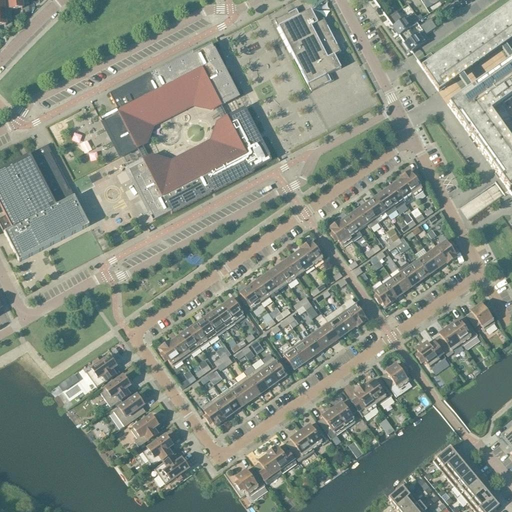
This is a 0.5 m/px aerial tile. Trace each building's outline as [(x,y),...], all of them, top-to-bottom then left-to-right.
[(0,0),(0,26),(5,26),(5,22),(11,21),(10,10),(9,0),(0,0)] [(9,0),(10,10),(17,10),(22,9),(21,5),(28,4),(27,0),(9,0)] [(511,2),(433,59),(430,54),(418,63),(417,61),(416,62),(420,68),(438,93),(444,88),(444,87),(446,86),(445,84),(511,37),(511,2)] [(329,128),(368,107),(353,79),(360,76),(353,63),(340,69),(333,57),(340,53),(323,20),(317,24),(310,11),(300,16),(295,6),(281,13),(283,17),(274,21),(329,128)] [(416,23),(410,15),(402,21),(396,12),(386,19),(398,36),(416,23)] [(417,24),(416,23),(398,36),(410,53),(428,40),(422,31),(414,37),(408,30),(417,24)] [(208,47),(192,55),(192,54),(152,74),(153,75),(150,77),(149,75),(110,96),(117,110),(99,120),(119,159),(144,146),(138,134),(159,123),(160,123),(159,123),(172,116),(172,117),(172,116),(189,108),(189,107),(206,99),(213,111),(232,101),(235,100),(208,47)] [(473,87),(447,106),(508,193),(509,192),(511,190),(511,59),(508,62),(509,63),(511,66),(475,91),(473,88),(474,88),(473,87)] [(268,163),(241,111),(219,123),(225,135),(208,144),(208,143),(207,143),(207,144),(191,152),(190,152),(190,153),(174,161),(173,161),(156,170),(150,158),(125,171),(152,223),(170,214),(171,215),(211,195),(210,193),(213,192),(213,193),(254,172),(253,171),(268,163)] [(0,207),(3,213),(5,217),(0,219),(0,227),(3,234),(4,234),(18,263),(88,227),(74,198),(70,191),(69,192),(49,154),(51,154),(47,146),(37,151),(26,157),(22,159),(0,170),(0,207)] [(415,176),(412,178),(409,173),(400,180),(413,199),(422,192),(417,185),(419,183),(415,176)] [(413,199),(400,180),(399,180),(400,181),(392,187),(402,201),(410,195),(413,199)] [(392,187),(383,193),(393,207),(396,212),(405,205),(402,201),(392,187)] [(383,193),(374,199),(384,214),(387,218),(396,212),(393,207),(383,193)] [(374,199),(365,206),(375,220),(378,224),(387,218),(384,214),(374,199)] [(375,220),(365,206),(356,212),(366,226),(375,220)] [(432,214),(429,209),(424,214),(427,218),(432,214)] [(366,226),(356,212),(347,218),(358,232),(366,226)] [(415,220),(418,224),(424,220),(421,216),(415,220)] [(436,221),(433,217),(427,221),(430,225),(436,221)] [(358,232),(347,218),(339,224),(338,223),(352,243),(352,242),(349,238),(358,232)] [(409,230),(415,226),(412,222),(406,226),(409,230)] [(352,243),(338,223),(329,230),(332,235),(330,236),(334,243),(337,241),(342,249),(352,243)] [(409,230),(406,226),(400,230),(403,234),(409,230)] [(420,233),(417,229),(411,233),(414,237),(420,233)] [(431,232),(426,235),(430,241),(435,237),(431,232)] [(414,237),(411,233),(405,237),(408,241),(414,237)] [(398,240),(395,235),(389,240),(392,244),(398,240)] [(392,244),(389,240),(383,244),(386,248),(392,244)] [(401,244),(398,240),(392,244),(395,248),(401,244)] [(320,253),(316,246),(313,248),(310,243),(301,250),(313,267),(322,260),(318,255),(320,253)] [(456,258),(452,253),(455,252),(450,245),(448,247),(445,243),(436,249),(446,265),(456,258)] [(395,248),(392,244),(386,248),(389,253),(395,248)] [(374,255),(380,251),(377,247),(371,251),(374,255)] [(446,265),(436,249),(427,256),(437,270),(445,264),(446,265)] [(313,267),(301,250),(300,250),(301,251),(293,257),(304,273),(313,267)] [(374,255),(371,251),(365,255),(368,259),(374,255)] [(384,258),(381,253),(375,258),(378,262),(384,258)] [(437,270),(427,256),(418,262),(428,276),(437,270)] [(304,273),(293,257),(284,263),(295,279),(304,273)] [(378,262),(375,258),(370,262),(373,266),(378,262)] [(428,276),(418,262),(409,268),(419,282),(428,276)] [(295,279),(284,263),(275,269),(286,286),(295,279)] [(351,271),(357,267),(354,263),(348,267),(351,271)] [(406,264),(398,270),(400,274),(411,289),(419,282),(409,268),(406,264)] [(286,286),(275,269),(266,275),(278,292),(286,286)] [(362,274),(359,269),(353,274),(356,278),(362,274)] [(341,278),(338,274),(332,278),(335,282),(341,278)] [(411,289),(400,274),(392,280),(402,295),(411,289)] [(278,292),(266,275),(257,282),(269,298),(278,292)] [(363,275),(358,278),(362,284),(367,281),(363,275)] [(346,285),(343,280),(337,285),(340,289),(346,285)] [(402,295),(392,280),(383,287),(394,302),(393,301),(402,295)] [(269,298),(257,282),(248,288),(260,304),(269,298)] [(319,294),(325,290),(322,285),(316,290),(319,294)] [(394,302),(383,287),(374,293),(376,297),(374,299),(378,305),(381,304),(384,309),(394,302)] [(260,304),(248,288),(239,294),(242,298),(240,300),(244,307),(247,305),(251,311),(260,304)] [(319,294),(316,290),(310,294),(313,298),(319,294)] [(330,296),(327,292),(321,296),(324,301),(330,296)] [(324,301),(321,296),(315,301),(318,305),(324,301)] [(308,303),(305,299),(299,303),(302,308),(308,303)] [(241,309),(236,302),(234,304),(231,300),(222,307),(235,325),(244,319),(238,311),(241,309)] [(302,308),(299,303),(293,307),(296,312),(302,308)] [(305,312),(311,308),(308,303),(302,308),(304,310),(305,312)] [(365,322),(362,317),(365,315),(360,309),(357,310),(353,305),(344,311),(356,328),(365,322)] [(494,325),(488,317),(492,314),(487,307),(483,310),(480,305),(470,313),(472,315),(466,318),(474,329),(479,326),(484,332),(494,325)] [(235,325),(222,307),(213,313),(226,331),(235,325)] [(305,312),(304,310),(302,308),(296,312),(299,316),(305,312)] [(284,319),(290,315),(287,310),(281,315),(284,319)] [(356,328),(344,311),(335,317),(347,334),(355,328),(356,329),(356,328)] [(226,331),(213,313),(204,319),(217,337),(226,331)] [(284,319),(281,315),(275,319),(278,323),(284,319)] [(294,321),(291,317),(285,321),(288,326),(294,321)] [(347,334),(335,317),(326,324),(338,340),(347,334)] [(217,337),(204,319),(195,325),(208,344),(217,337)] [(477,337),(464,320),(459,324),(458,321),(448,328),(460,346),(461,346),(462,348),(477,337)] [(266,325),(269,329),(275,325),(272,321),(266,325)] [(288,326),(285,321),(279,326),(282,330),(288,326)] [(338,340),(326,324),(318,330),(329,346),(338,340)] [(208,344),(195,325),(187,332),(199,350),(208,344)] [(280,332),(277,328),(271,332),(274,336),(280,332)] [(460,346),(448,328),(438,335),(440,337),(435,341),(447,358),(453,354),(451,352),(460,346)] [(329,346),(318,330),(309,336),(320,352),(329,346)] [(199,350),(187,332),(178,338),(191,356),(199,350)] [(245,340),(248,344),(254,340),(251,336),(245,340)] [(320,352),(309,336),(300,342),(311,359),(320,352)] [(191,356),(178,338),(169,344),(169,343),(168,343),(182,362),(191,356)] [(239,350),(245,346),(242,342),(236,346),(239,350)] [(259,347),(256,342),(250,346),(253,351),(259,347)] [(311,359),(300,342),(291,348),(303,365),(311,359)] [(430,371),(445,360),(433,342),(427,346),(426,344),(416,351),(419,355),(415,358),(420,365),(424,362),(430,371)] [(182,362),(168,343),(159,350),(163,355),(160,356),(165,363),(167,361),(173,369),(182,362)] [(239,350),(236,346),(230,350),(233,354),(239,350)] [(244,357),(250,353),(247,348),(241,353),(244,357)] [(303,365),(291,348),(282,355),(294,371),(303,365)] [(244,357),(241,353),(235,357),(238,361),(244,357)] [(228,360),(225,355),(219,359),(222,364),(228,360)] [(117,375),(113,369),(116,368),(108,358),(103,361),(101,358),(93,363),(96,366),(85,374),(96,390),(117,375)] [(222,364),(219,359),(213,364),(217,368),(222,364)] [(285,371),(280,365),(278,367),(272,359),(263,365),(276,384),(285,377),(282,373),(285,371)] [(226,368),(231,364),(228,360),(222,364),(226,368)] [(226,368),(222,364),(217,368),(220,372),(226,368)] [(276,384),(263,365),(254,371),(267,390),(276,384)] [(401,367),(398,370),(395,366),(385,373),(386,375),(381,379),(389,390),(396,399),(411,388),(403,377),(406,375),(401,367)] [(210,371),(207,367),(201,371),(204,375),(210,371)] [(204,375),(201,371),(195,375),(198,379),(204,375)] [(267,390),(254,371),(246,378),(258,396),(267,390)] [(215,378),(212,373),(206,378),(209,382),(215,378)] [(73,376),(68,379),(72,384),(77,381),(73,376)] [(131,394),(127,389),(129,387),(122,377),(99,394),(110,409),(131,394)] [(189,385),(195,381),(192,377),(186,381),(189,385)] [(209,382),(206,378),(200,382),(203,386),(209,382)] [(258,396),(246,378),(237,384),(250,402),(258,396)] [(377,408),(392,397),(379,380),(374,384),(372,382),(363,388),(362,387),(377,408)] [(200,388),(197,384),(191,388),(194,392),(200,388)] [(250,402),(237,384),(228,390),(241,408),(250,402)] [(377,408),(362,387),(354,393),(355,394),(353,395),(355,397),(349,401),(362,419),(368,414),(366,412),(375,406),(376,408),(377,408)] [(241,408),(228,390),(219,396),(232,415),(241,408)] [(145,414),(141,408),(143,407),(136,396),(113,413),(124,429),(145,414)] [(232,415),(219,396),(211,402),(224,422),(224,421),(232,415)] [(224,422),(211,402),(201,409),(207,417),(204,419),(209,425),(211,423),(215,428),(224,422)] [(354,424),(350,417),(355,413),(347,402),(342,406),(341,404),(331,411),(345,430),(354,424)] [(330,441),(345,430),(331,411),(321,418),(323,420),(318,424),(330,441)] [(159,434),(155,428),(157,427),(150,417),(130,431),(136,441),(134,443),(138,449),(159,434)] [(328,443),(316,425),(310,429),(309,427),(299,433),(312,451),(321,445),(322,447),(328,443)] [(511,450),(511,426),(500,437),(511,451),(511,450)] [(313,453),(312,451),(299,433),(289,440),(291,442),(286,446),(298,464),(313,453)] [(173,454),(169,448),(172,447),(164,437),(141,453),(152,469),(173,454)] [(281,475),(296,465),(284,447),(278,451),(277,449),(275,450),(274,449),(267,455),(281,475)] [(457,456),(453,452),(452,452),(449,449),(441,455),(440,454),(434,459),(435,460),(432,463),(439,471),(457,456)] [(267,455),(266,455),(267,456),(258,463),(259,465),(254,469),(266,486),(281,475),(267,455)] [(188,470),(181,460),(179,461),(175,456),(153,471),(164,486),(175,479),(178,482),(185,477),(182,474),(188,470)] [(464,464),(460,460),(459,461),(456,458),(457,457),(457,456),(439,471),(446,479),(464,464)] [(471,473),(467,468),(466,469),(463,466),(464,465),(464,464),(446,479),(453,488),(471,473)] [(264,487),(252,470),(247,474),(245,472),(235,479),(238,483),(235,485),(240,492),(243,490),(249,498),(264,487)] [(477,482),(478,482),(474,476),(473,477),(470,474),(471,473),(453,488),(460,497),(477,482)] [(484,491),(485,490),(481,485),(480,486),(477,482),(460,497),(467,505),(484,491)] [(412,494),(405,485),(402,488),(400,487),(395,491),(396,493),(387,500),(391,503),(390,504),(394,509),(412,494)] [(475,511),(492,498),(488,493),(487,494),(484,491),(467,505),(472,511),(475,511)] [(407,511),(419,502),(412,494),(394,509),(394,510),(395,509),(398,511),(397,511),(407,511)] [(495,503),(496,503),(492,498),(475,511),(492,511),(498,507),(495,503)] [(424,511),(426,511),(419,502),(407,511),(424,511)]
